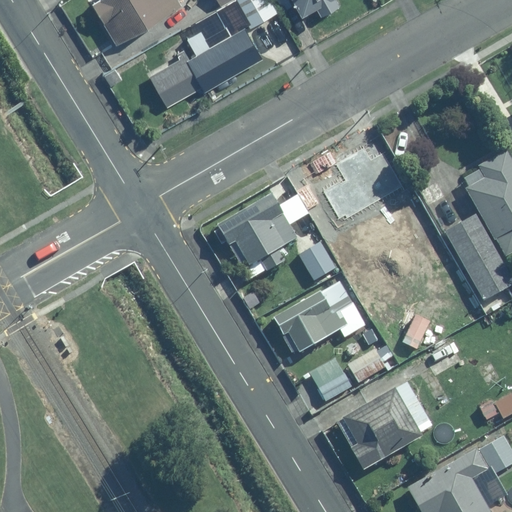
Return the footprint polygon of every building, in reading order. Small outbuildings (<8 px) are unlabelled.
[(90,0),(114,40),(178,3),(175,0),(90,0)] [(231,0),(249,29),(278,11),(271,0),(231,0)] [(291,0),(298,13),(314,5),(320,16),(340,5),(337,0),(291,0)] [(191,47),(147,75),(167,106),(198,86),(201,90),(205,87),(214,101),(238,86),(230,73),(261,53),(243,25),(233,32),(227,22),(207,35),(201,25),(184,36),(191,47)] [(115,65),(102,74),(110,87),(124,78),(115,65)] [(475,211),(502,254),(511,248),(511,158),(505,146),(462,170),(469,182),(462,186),(475,211)] [(392,186),(400,180),(390,166),(339,203),(354,223),(348,228),(375,265),(393,252),(387,243),(410,226),(402,216),(410,210),(409,208),(392,186)] [(267,191),(211,225),(223,245),(226,243),(240,266),(237,268),(245,283),(307,245),(293,223),(310,213),(293,184),(271,197),(267,191)] [(442,229),(459,259),(481,299),(511,282),(511,271),(502,254),(475,211),(442,229)] [(269,316),(287,352),(289,355),(338,331),(341,337),(363,327),(340,281),(269,316)] [(419,352),(432,323),(414,315),(401,344),(419,352)] [(346,363),(358,385),(385,371),(374,349),(346,363)] [(334,422),(355,466),(420,434),(419,433),(432,427),(410,380),(339,415),(340,418),(334,422)] [(511,449),(505,435),(402,485),(415,511),(488,511),(471,475),(485,468),(490,479),(511,468),(511,449)]
